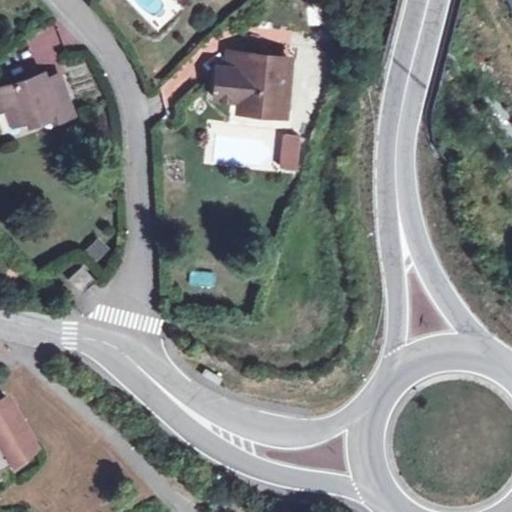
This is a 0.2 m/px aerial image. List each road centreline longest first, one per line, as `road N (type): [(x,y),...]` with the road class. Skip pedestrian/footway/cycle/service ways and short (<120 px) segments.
road 1 (residential): [(122,359),(142,229),(133,121),(110,48),(59,0)]
road 2 (residential): [(137,368),(186,422),(239,456),(375,492)]
road 3 (residential): [(370,404),(319,431),(281,429),(197,402),(137,368)]
road 4 (secondary): [(481,354),(449,314),(417,248),(396,157)]
road 5 (secondary): [(396,157),(395,371)]
road 6 (secondary): [(425,0),(396,157)]
road 7 (residential): [(122,359),(99,342),(0,318)]
